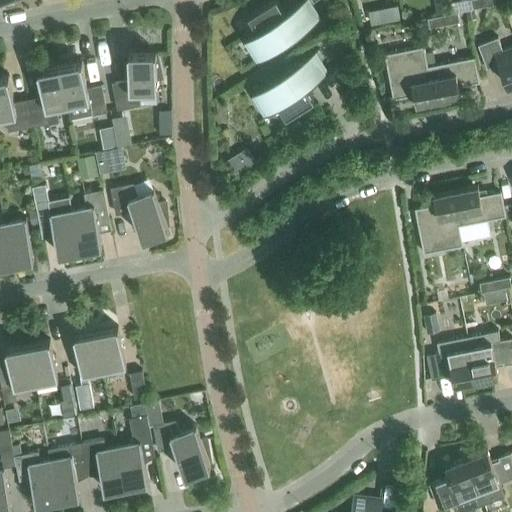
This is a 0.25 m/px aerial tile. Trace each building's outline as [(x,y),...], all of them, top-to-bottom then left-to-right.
[(262,55),(317,21),(304,0),(302,0),(284,11),(276,0),(272,0),(248,15),(256,28),(249,33),(262,55)] [(473,8),(465,9),(467,19),(475,17),(473,8)] [(429,27),(459,21),(457,11),(427,17),(429,27)] [(511,82),(511,45),(502,49),(497,36),(477,44),(486,67),(498,62),(507,85),(511,82)] [(479,81),(474,55),(427,64),(424,44),(384,52),(393,97),(414,93),(416,103),(460,94),(458,85),(479,81)] [(156,76),(161,75),(156,53),(155,50),(128,50),(128,78),(112,82),(117,107),(140,103),(140,102),(139,91),(156,91),(156,76)] [(305,86),(325,73),(311,52),(256,87),(270,108),(277,104),(286,117),(313,99),(305,86)] [(62,63),(71,107),(73,116),(106,110),(101,84),(87,87),(81,59),(62,63)] [(28,98),(33,124),(58,119),(57,110),(71,107),(62,63),(37,68),(43,95),(28,98)] [(8,129),(33,124),(28,98),(14,101),(8,73),(0,74),(0,116),(6,115),(8,129)] [(246,146),(226,158),(235,172),(255,160),(246,146)] [(98,174),(94,152),(76,156),(80,178),(98,174)] [(142,236),(168,226),(167,223),(165,201),(159,201),(153,187),(137,194),(132,183),(111,187),(116,212),(132,209),(142,236)] [(459,224),(506,215),(501,190),(479,194),(478,184),(434,193),(435,202),(414,207),(423,252),(463,244),(459,224)] [(87,204),(72,208),(80,248),(102,243),(99,228),(111,226),(103,187),(85,191),(87,204)] [(72,208),(69,195),(48,199),(49,205),(38,207),(44,235),(54,233),(58,252),(80,248),(72,208)] [(4,221),(11,261),(34,257),(26,217),(4,221)] [(0,263),(11,261),(4,221),(0,221),(0,263)] [(481,291),(511,285),(509,275),(479,281),(481,291)] [(435,311),(423,314),(426,331),(439,329),(435,311)] [(96,330),(104,370),(126,366),(118,325),(96,330)] [(467,334),(476,379),(498,375),(495,362),(503,360),(503,363),(511,361),(511,336),(500,338),(498,328),(467,334)] [(82,374),(104,370),(96,330),(74,334),(82,374)] [(454,383),(476,379),(467,334),(438,340),(440,350),(426,353),(431,377),(445,375),(444,372),(451,370),(454,383)] [(28,343),(35,383),(58,379),(50,338),(28,343)] [(13,388),(35,383),(28,343),(5,347),(13,388)] [(147,394),(142,368),(130,370),(134,397),(147,394)] [(70,382),(61,384),(64,399),(73,397),(70,382)] [(148,479),(140,439),(151,437),(146,411),(128,415),(133,440),(118,443),(126,484),(148,479)] [(175,419),(165,421),(153,423),(158,449),(174,446),(184,472),(210,462),(209,459),(210,459),(206,437),(201,438),(196,424),(179,430),(175,419)] [(0,445),(12,443),(9,427),(0,428),(0,445)] [(104,488),(126,484),(118,443),(106,446),(104,435),(81,440),(82,442),(83,450),(87,467),(99,465),(104,488)] [(87,467),(83,450),(82,442),(48,448),(50,457),(58,497),(80,493),(75,469),(87,467)] [(466,457),(479,489),(511,476),(511,455),(510,450),(498,455),(499,458),(492,461),(487,448),(466,457)] [(58,497),(50,457),(40,459),(38,449),(14,454),(19,479),(31,477),(36,501),(58,497)] [(438,505),(479,489),(466,457),(445,465),(450,477),(443,480),(442,477),(429,482),(438,505)] [(0,466),(0,508),(12,506),(4,466),(0,466)] [(390,511),(391,507),(379,505),(381,495),(355,492),(352,511),(390,511)]
